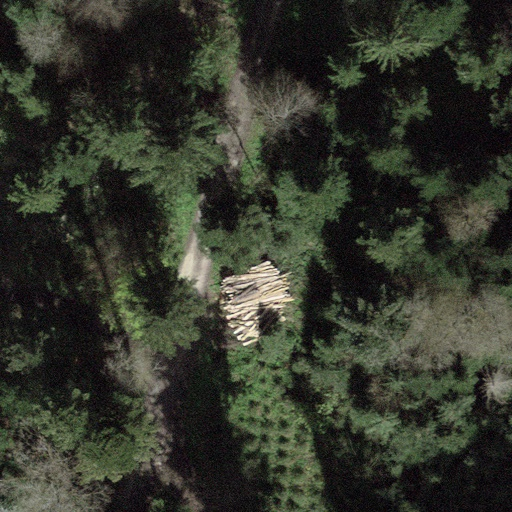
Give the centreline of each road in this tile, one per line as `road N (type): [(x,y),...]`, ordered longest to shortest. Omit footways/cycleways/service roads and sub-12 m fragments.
road 1 (track): [(274,0),(135,511)]
road 2 (track): [(0,289),(179,341)]
